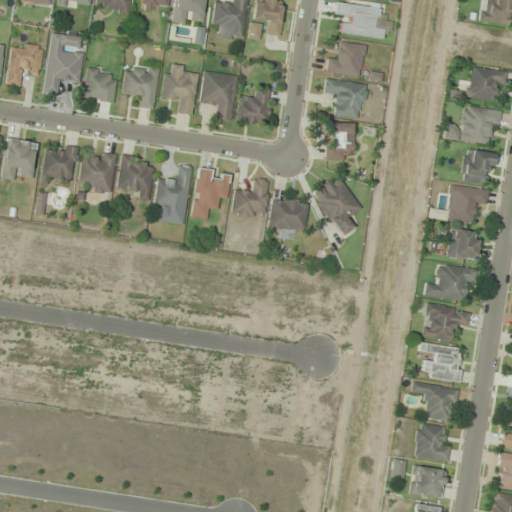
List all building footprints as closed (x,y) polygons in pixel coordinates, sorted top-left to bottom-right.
[(172,0),(170,20),(201,24),(204,0),(172,0)] [(241,41),(246,0),(232,0),(232,2),(217,0),(213,0),(211,25),(219,27),(218,38),(241,41)] [(279,35),(281,0),(253,0),(250,38),(258,38),(259,22),(266,23),(265,34),(279,35)] [(508,26),(511,5),(511,0),(484,0),(480,20),(508,26)] [(386,39),(388,18),(379,17),(380,7),(335,2),(334,14),(342,15),(340,33),(386,39)] [(41,93),(58,95),(60,82),(79,84),(83,51),(78,51),(80,36),(49,33),(41,93)] [(325,72),(359,77),(364,45),(339,41),(336,60),(327,59),(325,72)] [(4,85),(19,87),(21,75),(38,77),(42,46),(19,43),(19,49),(9,48),(4,85)] [(163,72),(159,100),(178,102),(177,114),(191,116),(197,74),(187,73),(188,66),(172,64),(170,73),(163,72)] [(153,109),(158,68),(134,65),(133,74),(123,73),(121,94),(141,97),(139,107),(153,109)] [(493,101),(495,84),(504,85),(506,72),(469,67),(465,97),(493,101)] [(116,73),(85,69),(81,98),(112,103),(116,73)] [(235,75),(202,71),(198,104),(216,107),(214,118),(230,120),(235,75)] [(365,84),(324,78),(322,91),(334,92),(330,114),(360,118),(365,84)] [(238,96),(235,122),(267,125),(270,89),(253,88),(252,97),(238,96)] [(500,111),(462,105),(459,126),(444,124),(442,138),(486,145),(489,126),(498,127),(500,111)] [(343,160),(343,152),(352,152),(352,123),(326,123),(326,160),(343,160)] [(0,178),(31,182),(36,142),(5,138),(0,178)] [(76,147),(57,145),(56,153),(43,151),(40,177),(71,182),(76,147)] [(462,183),(489,183),(489,152),(462,152),(462,183)] [(114,154),(101,153),(101,159),(80,157),(78,181),(88,182),(87,192),(110,194),(114,154)] [(115,187),(137,190),(136,199),(148,200),(153,162),(119,157),(115,187)] [(182,225),(191,166),(178,164),(176,181),(156,178),(151,207),(161,209),(159,222),(182,225)] [(229,174),(217,172),(217,171),(195,168),(189,217),(206,219),(207,209),(216,210),(217,199),(226,200),(229,174)] [(337,174),(309,191),(338,236),(353,227),(347,218),(359,210),(337,174)] [(253,189),(232,188),(231,216),(264,217),(266,180),(253,179),(253,189)] [(474,204),(486,205),(487,191),(450,186),(446,221),(472,224),(474,204)] [(307,203),(270,198),(266,228),(303,233),(307,203)] [(445,257),(474,259),(477,232),(448,229),(445,257)] [(465,281),(474,282),(476,269),(437,264),(434,285),(425,283),(423,296),(463,301),(465,281)] [(421,338),(453,342),(455,323),(468,325),(470,309),(425,304),(421,338)] [(457,379),(461,349),(422,345),(421,352),(430,353),(430,360),(423,359),(421,375),(457,379)] [(452,421),(457,388),(411,382),(409,393),(425,395),(422,417),(452,421)] [(446,461),(449,440),(442,439),(443,426),(416,423),(412,457),(446,461)] [(511,429),(511,433),(501,432),(499,448),(511,449),(511,429)] [(511,453),(499,452),(494,487),(511,489),(511,453)] [(402,478),(404,460),(392,459),(390,477),(402,478)] [(444,471),(413,465),(408,494),(439,499),(444,471)] [(511,511),(511,494),(491,492),(488,511),(511,511)]
